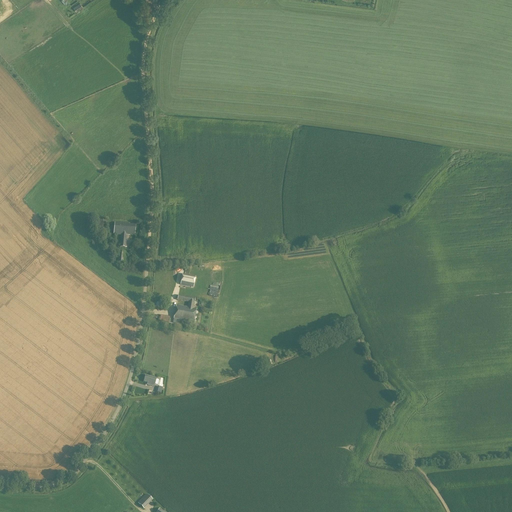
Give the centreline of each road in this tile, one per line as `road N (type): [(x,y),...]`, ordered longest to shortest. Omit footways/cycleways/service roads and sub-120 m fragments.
road 1 (unclassified): [(0,483),(59,483),(114,418),(135,357),(150,228)]
road 2 (track): [(136,0),(148,29),(142,89),(150,228)]
